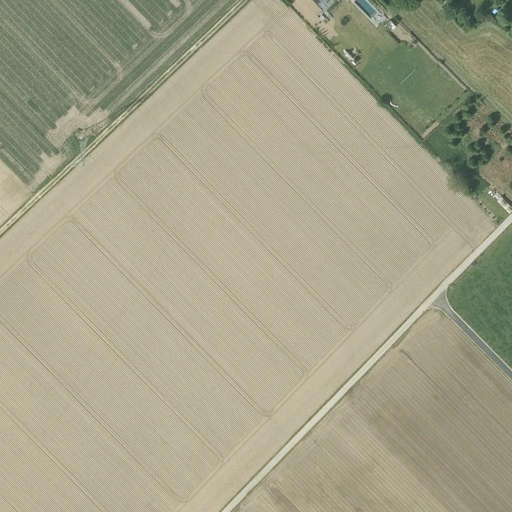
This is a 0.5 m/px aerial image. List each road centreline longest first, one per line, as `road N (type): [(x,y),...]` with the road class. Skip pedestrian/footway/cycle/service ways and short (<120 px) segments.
road 1 (track): [(246,0),(0,233)]
road 2 (track): [(442,305),(241,511)]
